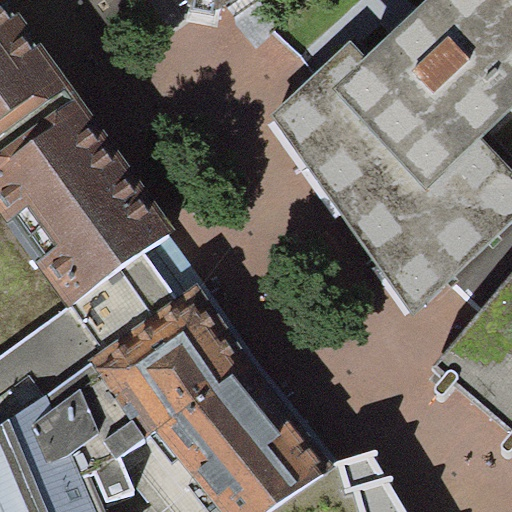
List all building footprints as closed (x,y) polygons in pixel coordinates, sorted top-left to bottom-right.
[(10,0),(0,0),(0,357),(168,237),(178,229),(72,86),(10,0)] [(184,0),(192,12),(218,13),(237,0),(184,0)] [(414,325),(511,231),(511,180),(481,147),(511,118),(511,0),(434,0),(362,67),(351,55),(271,129),(414,325)] [(0,511),(101,511),(90,487),(100,482),(112,509),(136,496),(123,467),(132,461),(172,511),(278,511),(345,468),(168,237),(0,357),(0,511)] [(511,436),(511,290),(440,374),(511,436)] [(397,511),(382,457),(345,468),(278,511),(397,511)]
